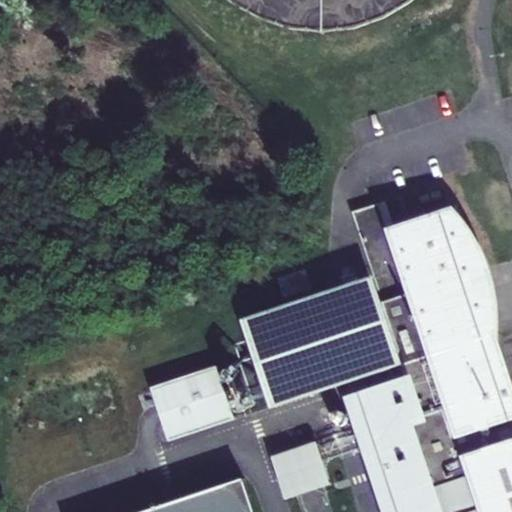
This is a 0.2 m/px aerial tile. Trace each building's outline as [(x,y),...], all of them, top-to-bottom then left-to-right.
[(233,0),(239,5),(257,16),(286,26),(317,31),(337,30),(377,21),(405,6),(413,0),(233,0)] [(511,511),(511,374),(458,210),(405,227),(398,205),(367,215),(382,261),(411,349),(421,381),(359,402),(395,511),(511,511)] [(382,261),(248,305),(277,393),(411,349),(382,261)] [(225,351),(160,372),(178,425),(243,405),(225,351)] [(329,434),(286,449),(299,488),(342,474),(329,434)] [(265,511),(249,461),(92,511),(265,511)]
